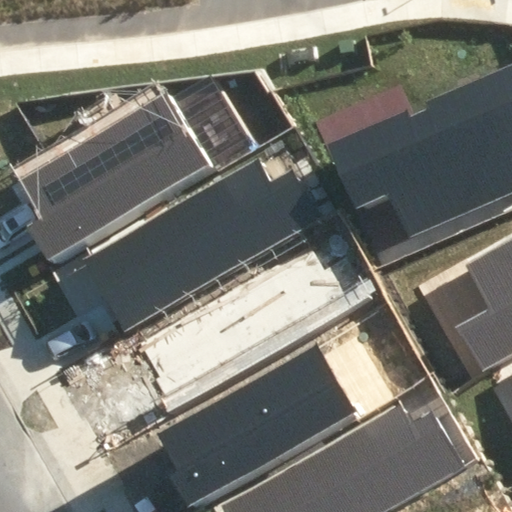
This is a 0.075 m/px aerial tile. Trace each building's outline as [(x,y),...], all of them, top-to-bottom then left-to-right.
[(408,237),(511,191),(511,61),(424,100),(428,110),(410,118),(408,111),(329,145),(358,211),(390,197),(408,237)] [(52,266),(218,169),(172,92),(21,180),(43,219),(29,227),(52,266)] [(273,180),(261,159),(87,260),(127,327),(320,216),(293,168),(273,180)] [(483,370),(511,353),(511,241),(466,268),(488,306),(456,325),(483,370)] [(169,411),(353,306),(316,242),(140,343),(159,377),(152,380),(169,411)] [(188,511),(191,511),(359,419),(316,343),(156,432),(178,472),(169,477),(188,511)] [(224,511),(387,511),(466,467),(434,411),(412,423),(402,404),(222,506),(224,511)]
